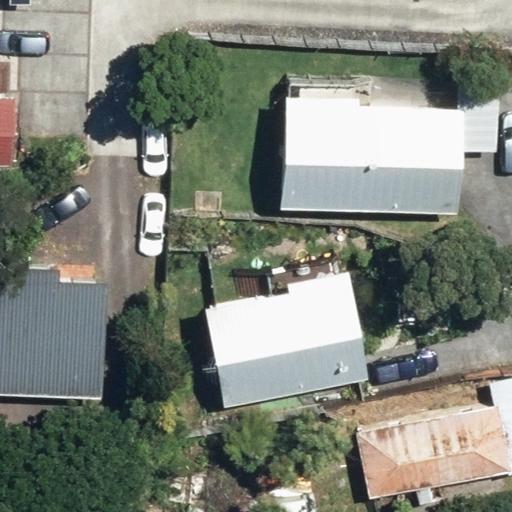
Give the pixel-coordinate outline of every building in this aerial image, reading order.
[(272,196),(452,203),(454,143),(491,143),(494,77),(451,74),(450,97),(350,93),(350,85),(276,82),(272,196)] [(196,295),(217,399),(361,369),(338,256),(275,268),(277,279),(196,295)] [(0,453),(27,447),(28,385),(95,389),(99,273),(0,268),(0,453)] [(374,418),(386,486),(511,463),(511,368),(486,372),(490,396),(374,418)] [(271,493),(272,511),(303,511),(302,492),(271,493)]
